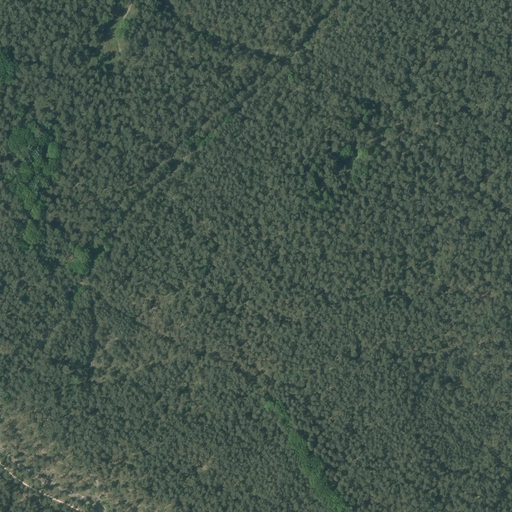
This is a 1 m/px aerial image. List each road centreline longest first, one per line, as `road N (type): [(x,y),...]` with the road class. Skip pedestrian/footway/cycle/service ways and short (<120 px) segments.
road 1 (track): [(511,218),(353,86),(185,26),(168,1)]
road 2 (track): [(344,511),(252,378),(136,324),(88,286)]
road 3 (track): [(176,164),(122,220),(0,399)]
road 4 (track): [(342,0),(176,164)]
road 5 (track): [(140,0),(119,39),(121,58),(176,164)]
